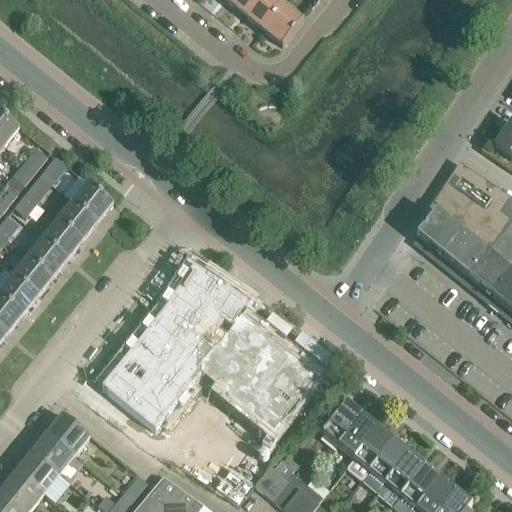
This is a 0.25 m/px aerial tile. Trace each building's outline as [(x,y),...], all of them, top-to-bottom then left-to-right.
[(260,0),(229,0),(226,4),(245,19),(260,0)] [(271,0),(260,0),(245,19),(263,34),(283,9),(271,0)] [(302,24),(283,9),(263,34),(282,49),(302,24)] [(0,147),(3,150),(19,131),(0,116),(0,147)] [(511,162),(511,125),(510,125),(494,150),(511,162)] [(47,161),(36,152),(24,167),(35,176),(47,161)] [(55,161),(43,176),(54,185),(66,170),(55,161)] [(35,176),(24,167),(12,181),(24,190),(35,176)] [(423,235),(418,241),(422,245),(442,261),(454,247),(497,193),(459,167),(428,213),(436,219),(429,227),(423,235)] [(48,193),(37,184),(25,198),(36,207),(48,193)] [(88,187),(72,206),(97,226),(113,207),(88,187)] [(0,208),(5,213),(17,198),(6,189),(0,196),(0,208)] [(454,247),(442,261),(467,281),(478,266),(511,224),(511,202),(497,193),(454,247)] [(36,207),(25,198),(14,212),(25,221),(36,207)] [(97,226),(72,206),(57,224),(82,244),(97,226)] [(0,229),(0,238),(6,244),(18,230),(7,221),(0,229)] [(57,224),(42,243),(67,263),(82,244),(57,224)] [(511,224),(478,266),(467,281),(491,301),(503,286),(511,274),(511,224)] [(67,263),(42,243),(27,261),(52,281),(67,263)] [(27,261),(13,280),(37,300),(52,281),(27,261)] [(145,336),(100,392),(155,437),(201,380),(273,438),(292,414),(305,424),(320,405),(307,396),(318,383),(243,322),(252,308),(193,268),(161,316),(145,336)] [(511,274),(503,286),(491,301),(511,317),(511,274)] [(37,300),(13,280),(0,295),(0,300),(23,318),(37,300)] [(0,300),(0,330),(8,337),(23,318),(0,300)] [(332,416),(317,434),(338,451),(362,421),(346,408),(337,419),(332,416)] [(74,460),(89,441),(62,419),(46,438),(74,460)] [(362,421),(338,451),(354,463),(378,433),(362,421)] [(354,463),(346,473),(361,485),(393,446),(378,433),(354,463)] [(59,479),(74,460),(46,438),(31,457),(59,479)] [(393,446),(361,485),(377,498),(409,458),(393,446)] [(31,457),(16,475),(44,498),(59,479),(31,457)] [(377,498),(375,500),(389,511),(391,511),(400,501),(424,471),(409,458),(377,498)] [(270,470),(254,490),(264,498),(280,478),(270,470)] [(424,471),(400,501),(413,511),(416,511),(440,483),(424,471)] [(23,511),(32,511),(44,498),(16,475),(1,494),(23,511)] [(307,489),(291,477),(286,483),(289,486),(299,494),(301,496),(307,489)] [(264,498),(273,506),(289,486),(286,483),(280,478),(264,498)] [(147,488),(138,480),(126,495),(135,502),(147,488)] [(153,493),(136,511),(206,511),(162,482),(159,486),(153,493)] [(317,509),(327,496),(319,489),(312,483),(307,489),(301,496),(308,502),(317,509)] [(416,511),(442,511),(455,496),(440,483),(416,511)] [(289,486),(273,506),(280,511),(284,511),(299,494),(289,486)] [(23,511),(1,494),(0,495),(0,511),(23,511)] [(301,496),(299,494),(284,511),(300,511),(308,502),(301,496)] [(455,496),(442,511),(468,511),(471,509),(455,496)] [(315,511),(318,509),(317,509),(308,502),(300,511),(315,511)]
